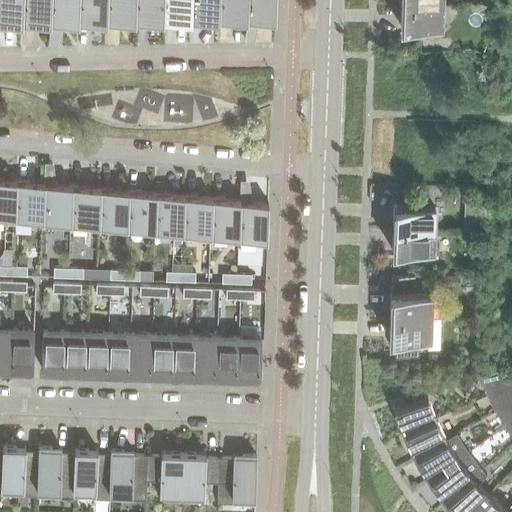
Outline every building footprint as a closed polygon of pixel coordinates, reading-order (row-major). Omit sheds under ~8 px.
[(21,25),(21,0),(0,0),(0,25),(6,26),(7,24),(21,25)] [(49,24),(49,0),(21,0),(21,25),(34,25),(34,24),(49,24)] [(49,0),(49,24),(62,25),(63,23),(77,24),(77,0),(49,0)] [(91,23),(105,23),(105,0),(77,0),(77,24),(91,24),(91,23)] [(133,23),(133,0),(105,0),(105,23),(119,24),(119,23),(133,23)] [(161,23),(162,0),(133,0),(133,23),(147,24),(147,22),(161,23)] [(189,22),(190,0),(162,0),(161,23),(175,23),(175,22),(189,22)] [(190,0),(189,22),(203,23),(203,21),(217,22),(218,0),(190,0)] [(231,21),(246,21),(246,0),(218,0),(217,22),(231,22),(231,21)] [(246,0),(246,21),(259,22),(259,20),(274,21),(275,0),(246,0)] [(440,28),(441,5),(401,4),(400,26),(440,28)] [(0,177),(0,216),(3,216),(3,218),(14,218),(15,180),(1,179),(1,178),(0,177)] [(15,180),(14,218),(31,219),(31,220),(41,221),(43,182),(29,182),(29,180),(15,180)] [(43,182),(41,221),(59,221),(59,223),(69,223),(71,185),(57,184),(57,183),(43,182)] [(71,185),(69,223),(87,224),(87,225),(97,226),(99,187),(84,187),(85,185),(71,185)] [(99,187),(97,226),(115,226),(115,228),(126,228),(127,190),(113,189),(113,188),(99,187)] [(127,190),(126,228),(143,229),(143,230),(154,231),(155,192),(141,192),(141,190),(127,190)] [(155,192),(154,231),(171,231),(171,233),(181,233),(183,195),(169,194),(169,193),(155,192)] [(197,195),(183,195),(181,233),(199,234),(199,235),(209,236),(211,197),(197,196),(197,195)] [(237,238),(239,199),(225,199),(225,197),(211,197),(209,236),(227,236),(227,238),(237,238)] [(252,200),(239,199),(237,238),(255,239),(255,240),(266,241),(268,202),(252,201),(252,200)] [(465,202),(463,230),(476,231),(478,203),(465,202)] [(434,207),(416,206),(393,205),(392,228),(433,229),(434,207)] [(392,250),(412,251),(432,252),(433,229),(392,228),(392,250)] [(0,273),(12,274),(12,264),(0,264),(0,273)] [(12,274),(26,275),(27,265),(12,264),(12,274)] [(67,276),(68,267),(53,266),(53,276),(67,276)] [(67,276),(82,277),(83,267),(68,267),(67,276)] [(124,278),(124,269),(109,268),(109,278),(124,278)] [(124,278),(139,279),(139,269),(124,269),(124,278)] [(180,280),(180,271),(165,270),(165,280),(180,280)] [(180,280),(195,281),(195,271),(180,271),(180,280)] [(236,282),(236,273),(221,272),(221,282),(236,282)] [(236,282),(250,283),(251,273),(236,273),(236,282)] [(459,276),(440,276),(440,287),(459,288),(459,276)] [(0,289),(12,290),(12,280),(0,279),(0,289)] [(26,281),(12,280),(12,290),(26,291),(26,281)] [(66,292),(66,282),(52,282),(52,292),(66,292)] [(80,293),(80,283),(66,282),(66,292),(80,293)] [(109,294),(110,284),(96,283),(95,293),(109,294)] [(124,284),(110,284),(109,294),(123,294),(124,284)] [(153,295),(153,285),(139,285),(139,295),(153,295)] [(167,286),(153,285),(153,295),(167,296),(167,286)] [(196,297),(196,287),(182,287),(182,296),(196,297)] [(210,287),(196,287),(196,297),(210,297),(210,287)] [(239,298),(239,289),(225,288),(225,298),(239,298)] [(253,289),(239,289),(239,298),(253,299),(253,289)] [(390,293),(389,316),(430,317),(431,295),(390,293)] [(429,340),(430,317),(389,316),(388,338),(429,340)] [(0,327),(0,364),(9,365),(10,328),(0,327)] [(10,328),(9,365),(32,366),(33,329),(10,328)] [(42,329),(41,366),(63,367),(65,330),(42,329)] [(65,330),(63,367),(85,368),(86,331),(65,330)] [(86,331),(85,368),(107,369),(108,331),(86,331)] [(108,331),(107,369),(128,370),(130,332),(108,331)] [(130,332),(128,370),(150,370),(152,333),(130,332)] [(152,333),(150,370),(172,371),(173,334),(152,333)] [(173,334),(172,371),(193,372),(195,335),(173,334)] [(216,335),(195,335),(193,372),(215,373),(216,335)] [(216,335),(215,373),(236,374),(238,336),(216,335)] [(260,337),(238,336),(236,374),(259,374),(260,337)] [(402,432),(435,417),(427,395),(392,406),(402,432)] [(445,438),(435,417),(402,432),(414,456),(445,438)] [(456,432),(445,438),(414,456),(428,479),(468,450),(456,432)] [(37,495),(37,489),(36,489),(37,450),(25,449),(25,446),(2,445),(1,448),(0,474),(0,486),(0,487),(21,488),(21,495),(37,495)] [(73,497),(73,490),(72,490),(73,451),(61,451),(61,447),(37,446),(37,450),(36,489),(37,489),(57,490),(57,496),(73,497)] [(109,498),(109,491),(108,491),(109,452),(97,452),(97,449),(73,448),(73,451),(72,490),(73,490),(93,491),(92,497),(109,498)] [(109,449),(109,452),(108,491),(109,491),(129,492),(128,499),(145,499),(146,479),(145,479),(146,454),(132,453),(132,450),(109,449)] [(482,468),(468,450),(428,479),(445,500),(482,468)] [(160,454),(146,454),(145,479),(146,479),(159,480),(158,493),(181,494),(182,452),(160,451),(160,454)] [(205,452),(182,452),(181,494),(203,495),(204,481),(217,482),(218,456),(205,456),(205,452)] [(254,497),(255,454),(232,454),(232,457),(218,456),(217,482),(216,502),(233,502),(233,496),(254,497)] [(487,474),(482,468),(445,500),(456,511),(470,511),(488,493),(478,483),(487,474)] [(502,511),(506,508),(488,493),(470,511),(502,511)] [(511,511),(511,500),(506,508),(502,511),(511,511)]
